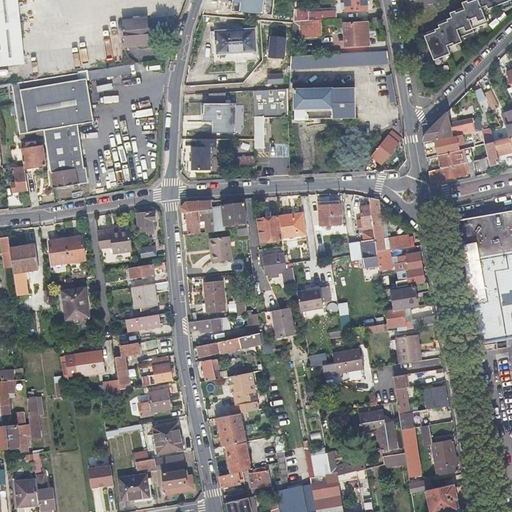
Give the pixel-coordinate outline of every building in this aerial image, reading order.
[(0,0),(0,56),(5,56),(7,66),(21,64),(15,0),(0,0)] [(366,10),(365,0),(345,0),(346,11),(366,10)] [(511,0),(480,0),(478,1),(468,6),(466,1),(461,3),(462,8),(456,11),(457,12),(455,13),(454,12),(449,14),(450,18),(446,20),(447,22),(444,23),(443,21),(436,24),(438,28),(434,30),(434,32),(423,36),(436,64),(452,57),(450,51),(463,45),(462,41),(475,35),(474,32),(488,25),(481,10),(486,8),(488,11),(511,0)] [(337,20),(337,15),(337,11),(317,12),(294,14),(294,22),(323,21),(337,20)] [(149,43),(148,38),(148,34),(144,34),(143,27),(147,27),(146,17),(121,20),(124,45),(149,43)] [(324,38),(323,21),(294,22),(293,40),(324,38)] [(366,44),(365,33),(365,22),(345,24),(346,46),(366,44)] [(256,30),(237,30),(217,31),(218,45),(213,45),(213,64),(257,62),(256,30)] [(108,41),(95,41),(96,58),(109,57),(108,41)] [(334,67),(390,64),(388,51),(292,57),(291,70),(334,67)] [(131,65),(89,71),(91,80),(133,73),(131,65)] [(61,91),(90,87),(89,78),(81,79),(80,73),(11,84),(13,97),(61,90),(61,91)] [(94,122),(90,87),(61,91),(61,90),(13,97),(19,136),(22,135),(45,132),(46,139),(53,188),(63,187),(64,190),(70,189),(69,186),(87,183),(85,168),(84,168),(78,124),(94,122)] [(481,88),(474,91),(478,102),(485,100),(481,88)] [(356,119),(356,104),(355,89),(294,90),(295,121),(356,119)] [(253,92),(253,118),(253,144),(263,144),(264,112),(288,111),(288,90),(253,92)] [(491,90),(484,93),(491,111),(499,108),(491,90)] [(228,101),(227,94),(211,95),(212,102),(228,101)] [(449,123),(447,113),(426,134),(422,142),(423,144),(476,132),(473,122),(450,127),(449,123)] [(450,127),(473,122),(472,118),(449,123),(450,127)] [(494,151),(509,147),(507,138),(493,142),(490,129),(481,130),(483,138),(485,144),(488,159),(478,161),(474,162),(472,163),(471,163),(473,171),(476,171),(475,169),(479,168),(479,170),(497,165),(494,151)] [(373,153),(378,157),(383,161),(401,137),(391,130),(373,153)] [(472,141),(483,138),(481,130),(476,132),(470,133),(472,141)] [(23,142),(46,139),(45,132),(22,135),(23,142)] [(459,149),(458,143),(457,138),(436,143),(438,154),(459,149)] [(188,165),(188,171),(209,171),(210,147),(215,147),(215,140),(183,139),(182,165),(188,165)] [(476,153),(478,161),(488,159),(485,144),(480,146),(482,151),(476,153)] [(26,169),(36,168),(46,167),(43,147),(24,150),(26,169)] [(468,149),(472,163),(474,162),(478,161),(476,153),(474,147),(468,149)] [(436,157),(440,171),(462,165),(459,151),(436,157)] [(122,166),(124,178),(132,177),(130,164),(122,166)] [(462,165),(440,171),(435,172),(438,180),(438,182),(469,174),(467,164),(462,165)] [(14,168),(15,173),(15,179),(11,180),(12,190),(27,188),(24,167),(14,168)] [(428,174),(430,182),(438,180),(435,172),(428,174)] [(379,200),(370,198),(371,206),(374,227),(374,231),(377,253),(386,251),(391,250),(393,250),(410,247),(408,237),(385,240),(379,200)] [(208,233),(216,232),(212,207),(212,201),(185,203),(181,208),(182,213),(188,212),(198,212),(199,222),(207,222),(208,233)] [(244,202),(223,205),(225,225),(246,222),(244,202)] [(225,225),(223,205),(212,207),(216,232),(226,231),(225,225)] [(339,205),(329,205),(319,206),(319,226),(340,225),(339,205)] [(363,228),(374,227),(371,206),(361,207),(363,228)] [(511,209),(458,219),(479,342),(511,336),(511,209)] [(200,233),(199,222),(198,212),(188,212),(189,235),(200,233)] [(152,231),(152,226),(151,222),(155,221),(154,213),(137,214),(139,232),(152,231)] [(302,213),(279,216),(282,237),(305,234),(302,213)] [(282,237),(279,216),(258,220),(261,243),(283,240),(282,237)] [(133,251),(132,243),(130,236),(130,230),(120,232),(112,233),(111,230),(98,232),(101,249),(113,247),(114,254),(133,251)] [(368,266),(379,265),(377,253),(374,231),(364,232),(367,257),(363,258),(365,270),(369,269),(368,266)] [(5,268),(13,267),(11,247),(10,237),(1,238),(5,268)] [(52,264),(69,262),(86,260),(83,237),(49,241),(52,264)] [(233,260),(231,249),(229,237),(209,240),(212,263),(233,260)] [(11,247),(13,267),(14,271),(25,270),(39,268),(36,244),(11,247)] [(154,245),(139,246),(140,257),(155,256),(154,245)] [(391,250),(386,251),(377,253),(379,265),(380,271),(394,268),(391,250)] [(265,273),(269,273),(272,273),(272,275),(279,274),(278,272),(284,271),(285,283),(296,281),(294,272),(288,273),(285,253),(263,256),(265,273)] [(397,287),(425,282),(420,253),(405,256),(408,278),(396,281),(397,287)] [(128,273),(129,272),(130,272),(131,279),(151,276),(149,269),(165,267),(164,262),(127,268),(128,273)] [(28,293),(25,270),(14,271),(17,295),(28,293)] [(207,311),(216,310),(225,309),(222,280),(204,282),(206,297),(207,311)] [(429,281),(425,282),(397,287),(388,289),(391,305),(392,310),(399,309),(408,307),(419,305),(417,292),(430,290),(429,281)] [(132,287),(134,300),(136,312),(156,309),(153,284),(132,287)] [(86,286),(74,288),(62,290),(66,320),(91,317),(86,286)] [(297,290),(301,310),(322,306),(318,286),(297,290)] [(237,315),(240,314),(244,314),(242,289),(235,289),(237,315)] [(28,299),(19,300),(19,309),(29,308),(28,299)] [(341,326),(350,324),(346,302),(336,303),(341,326)] [(294,332),(292,319),(290,306),(272,308),(276,335),(294,332)] [(410,321),(408,307),(399,309),(401,322),(410,321)] [(401,322),(399,309),(392,310),(385,311),(388,328),(396,326),(396,331),(403,330),(401,322)] [(129,331),(144,328),(158,326),(157,317),(154,317),(153,315),(127,319),(129,331)] [(213,327),(214,329),(214,331),(224,329),(223,326),(229,325),(228,316),(191,321),(187,322),(189,332),(213,327)] [(435,316),(430,317),(426,318),(410,321),(411,329),(436,324),(435,316)] [(372,320),(364,321),(367,334),(386,331),(385,323),(373,326),(372,320)] [(201,357),(255,345),(262,344),(260,332),(230,339),(213,343),(199,346),(201,357)] [(212,336),(213,343),(230,339),(229,334),(224,336),(224,333),(212,336)] [(420,361),(418,348),(415,335),(393,338),(398,365),(420,361)] [(142,350),(147,350),(147,354),(157,353),(156,340),(141,341),(142,350)] [(120,388),(125,387),(131,386),(126,355),(140,353),(138,343),(121,346),(122,354),(115,355),(119,379),(120,388)] [(121,346),(121,344),(114,345),(115,355),(122,354),(121,346)] [(358,348),(345,350),(349,371),(361,368),(358,348)] [(349,371),(345,350),(331,352),(333,360),(335,373),(349,371)] [(78,376),(92,374),(105,372),(102,351),(75,355),(78,376)] [(219,366),(220,365),(221,365),(219,359),(213,360),(212,359),(202,360),(207,381),(221,377),(219,366)] [(335,373),(333,360),(323,362),(325,375),(335,373)] [(172,379),(171,370),(170,361),(154,364),(156,381),(172,379)] [(244,365),(246,371),(260,367),(259,362),(244,365)] [(26,369),(15,370),(16,379),(27,378),(26,369)] [(0,371),(0,380),(13,379),(16,379),(15,370),(0,371)] [(229,405),(231,414),(239,412),(258,408),(256,400),(250,401),(248,392),(254,391),(250,371),(228,376),(226,376),(230,392),(232,391),(235,403),(229,405)] [(336,381),(335,373),(325,375),(326,383),(336,381)] [(409,381),(407,375),(394,377),(402,428),(411,426),(421,425),(420,419),(419,410),(409,411),(404,382),(409,381)] [(55,396),(65,395),(63,376),(53,377),(55,396)] [(8,386),(11,386),(14,385),(13,379),(0,380),(0,395),(1,402),(1,406),(10,405),(8,386)] [(427,408),(450,405),(446,385),(424,388),(427,408)] [(135,395),(139,417),(170,411),(166,389),(135,395)] [(30,396),(34,437),(42,436),(39,413),(44,412),(42,397),(37,397),(37,396),(36,396),(35,391),(30,391),(30,396)] [(11,413),(10,405),(1,406),(2,414),(11,413)] [(262,416),(270,414),(268,406),(260,407),(262,416)] [(389,449),(393,448),(397,447),(394,421),(384,414),(380,414),(379,410),(359,413),(362,432),(376,430),(378,446),(388,445),(389,449)] [(21,448),(22,453),(29,452),(24,411),(18,412),(19,426),(20,437),(21,448)] [(224,445),(225,445),(245,441),(239,412),(231,414),(218,417),(224,445)] [(421,425),(430,424),(435,423),(434,417),(420,419),(421,425)] [(181,449),(179,437),(178,424),(153,428),(157,453),(181,449)] [(432,439),(430,424),(421,425),(424,444),(431,443),(433,443),(432,439)] [(0,450),(21,448),(20,437),(19,426),(0,428),(0,450)] [(402,428),(405,451),(409,474),(418,473),(411,426),(402,428)] [(260,437),(265,465),(278,462),(276,451),(273,434),(260,437)] [(453,440),(433,443),(431,443),(437,474),(458,470),(453,440)] [(245,441),(225,445),(231,473),(237,472),(244,470),(251,469),(245,441)] [(282,449),(276,451),(278,462),(281,480),(283,488),(289,487),(286,468),(282,449)] [(321,464),(328,463),(326,449),(319,450),(321,464)] [(135,452),(136,462),(149,460),(147,450),(135,452)] [(35,453),(36,463),(38,473),(43,473),(41,453),(35,453)] [(155,459),(156,465),(156,467),(162,466),(183,462),(182,454),(155,459)] [(136,462),(137,465),(137,469),(156,465),(155,459),(149,460),(136,462)] [(336,472),(352,470),(350,459),(344,460),(334,463),(335,470),(336,472)] [(162,466),(166,490),(187,486),(186,478),(189,478),(189,477),(188,472),(185,472),(183,462),(162,466)] [(113,483),(111,465),(88,469),(91,487),(113,483)] [(336,472),(335,470),(310,475),(311,483),(316,511),(373,511),(365,467),(356,469),(352,470),(336,472)] [(262,494),(263,493),(265,493),(263,485),(269,483),(266,469),(248,473),(252,496),(256,495),(262,494)] [(240,483),(237,472),(231,473),(219,476),(221,487),(240,483)] [(49,474),(44,475),(39,475),(42,511),(52,511),(52,508),(58,507),(55,487),(50,488),(49,474)] [(145,496),(144,485),(142,474),(119,477),(122,499),(145,496)] [(187,486),(166,490),(167,496),(194,491),(192,476),(189,477),(189,478),(186,478),(187,486)] [(426,488),(431,487),(430,478),(410,481),(411,491),(426,488)] [(38,479),(27,480),(15,481),(18,508),(41,505),(38,479)] [(316,511),(311,483),(302,485),(307,511),(316,511)] [(455,483),(431,487),(426,488),(429,511),(456,507),(454,499),(457,498),(455,483)] [(307,511),(302,485),(302,484),(289,487),(283,488),(277,490),(275,490),(279,511),(307,511)] [(279,511),(275,490),(269,492),(273,511),(279,511)] [(247,497),(237,499),(228,502),(229,511),(247,511),(250,511),(247,497)]
